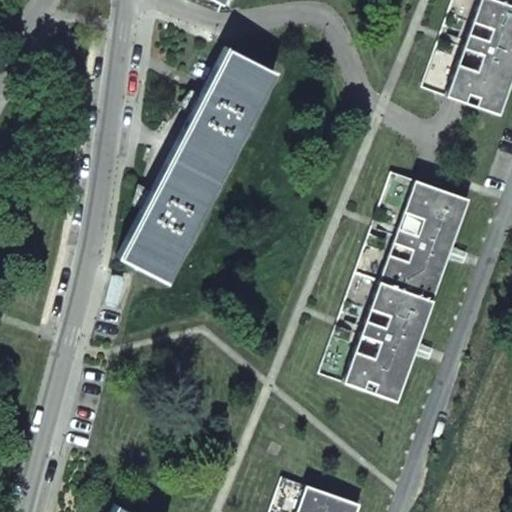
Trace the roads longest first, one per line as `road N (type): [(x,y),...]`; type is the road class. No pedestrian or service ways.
road 1 (residential): [(17,511),(86,288),(134,0)]
road 2 (residential): [(511,189),(398,511)]
